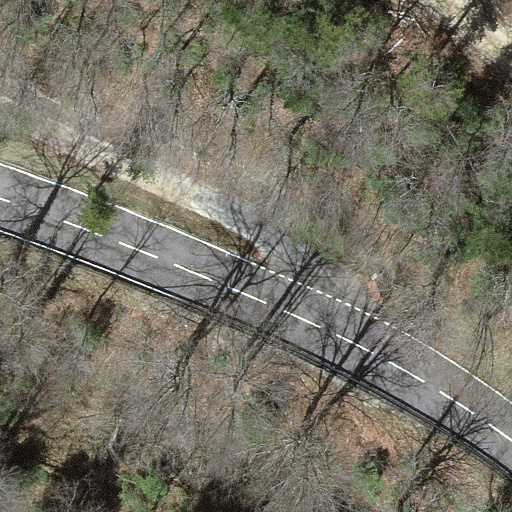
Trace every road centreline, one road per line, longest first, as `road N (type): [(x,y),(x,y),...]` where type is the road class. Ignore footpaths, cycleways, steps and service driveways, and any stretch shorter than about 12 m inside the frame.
road 1 (secondary): [(511,439),(346,338),(0,199)]
road 2 (track): [(346,338),(290,248),(0,108)]
